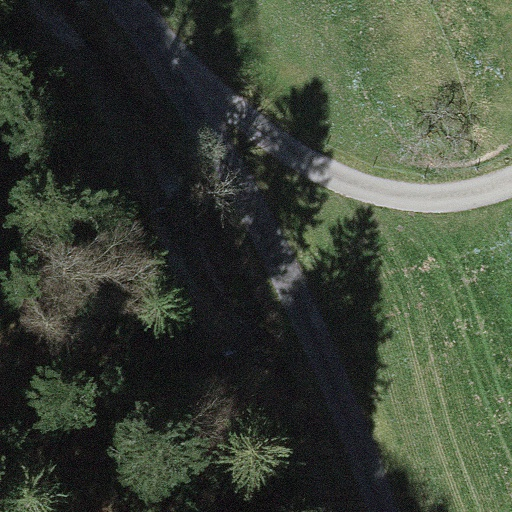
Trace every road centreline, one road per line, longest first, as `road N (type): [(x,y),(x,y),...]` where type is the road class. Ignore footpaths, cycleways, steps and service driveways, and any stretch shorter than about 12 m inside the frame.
road 1 (unclassified): [(127,0),(188,82),(264,228),(380,511)]
road 2 (track): [(0,354),(67,511)]
